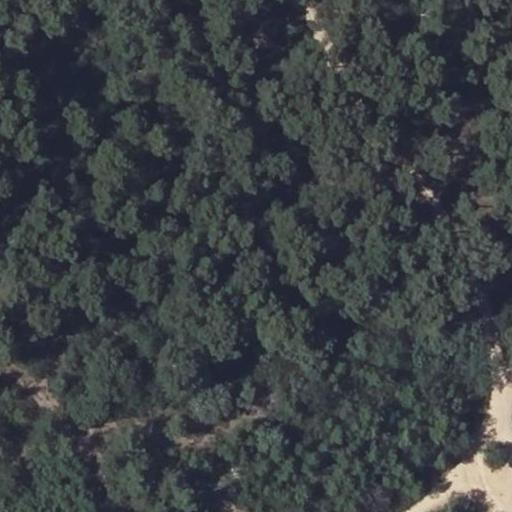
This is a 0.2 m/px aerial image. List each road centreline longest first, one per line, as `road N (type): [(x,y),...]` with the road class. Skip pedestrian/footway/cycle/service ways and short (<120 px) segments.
road 1 (track): [(511,399),(470,251),(429,176),(293,0)]
road 2 (track): [(511,441),(401,511)]
